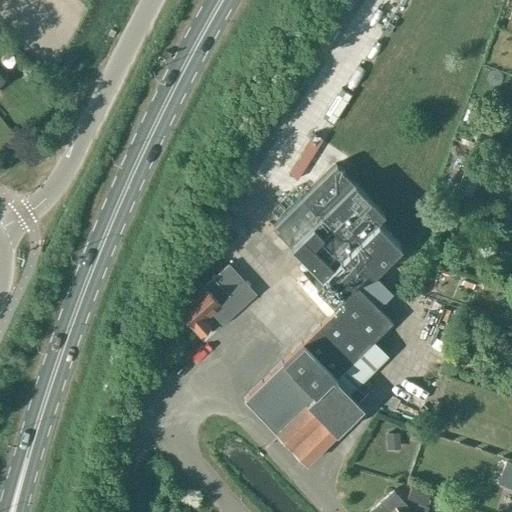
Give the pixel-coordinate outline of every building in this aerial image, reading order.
[(463,152),(451,186),(464,191),(468,179),(475,182),(484,160),(463,152)] [(359,400),(369,390),(359,380),(386,353),(373,340),(393,321),(351,279),(365,265),(370,270),(399,241),(377,218),(384,211),(336,162),(273,225),(321,273),(303,291),(319,308),(322,306),(331,315),(245,399),(306,461),(364,405),(359,400)] [(224,201),(218,207),(231,219),(237,213),(224,201)] [(223,214),(214,223),(232,241),(240,232),(223,214)] [(217,227),(208,235),(226,253),(235,245),(217,227)] [(417,261),(407,292),(422,298),(428,283),(431,284),(437,268),(417,261)] [(218,320),(222,324),(256,293),(229,263),(204,285),(203,283),(177,307),(201,334),(218,320)] [(351,279),(378,306),(392,293),(370,270),(365,265),(351,279)] [(455,322),(447,347),(475,356),(483,331),(455,322)] [(399,433),(386,433),(387,444),(399,444),(399,433)] [(511,463),(504,461),(499,476),(511,481),(511,463)] [(411,486),(407,497),(419,502),(414,511),(425,511),(428,506),(424,505),(429,494),(411,486)] [(403,511),(410,506),(404,499),(393,489),(368,511),(403,511)]
